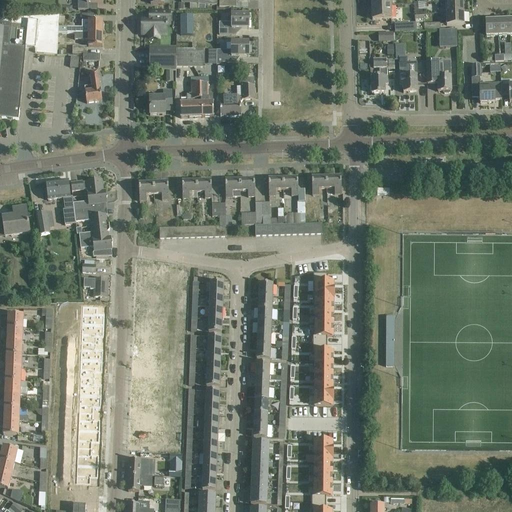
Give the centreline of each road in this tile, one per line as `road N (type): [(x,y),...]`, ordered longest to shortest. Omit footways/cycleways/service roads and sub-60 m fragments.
road 1 (residential): [(351,511),(353,248)]
road 2 (residential): [(110,511),(122,253)]
road 3 (residential): [(231,511),(240,273)]
road 4 (residential): [(125,153),(352,145)]
road 5 (residential): [(351,117),(511,119)]
road 6 (residential): [(352,145),(511,140)]
road 7 (residential): [(123,131),(126,0)]
road 8 (residential): [(0,170),(125,153)]
road 9 (residential): [(240,273),(122,253)]
